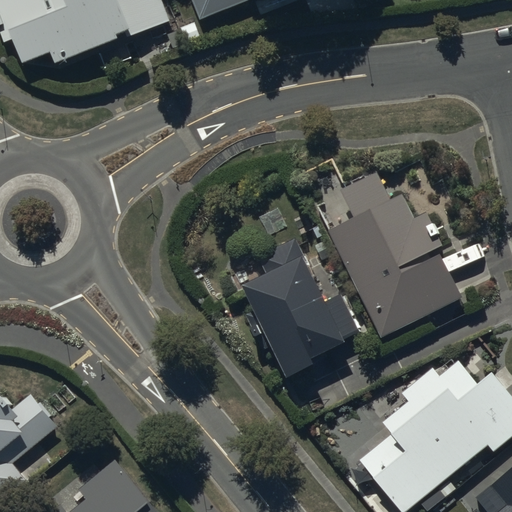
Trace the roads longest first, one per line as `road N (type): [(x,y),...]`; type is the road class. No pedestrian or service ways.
road 1 (residential): [(498,57),(271,82),(84,178)]
road 2 (residential): [(75,270),(270,511)]
